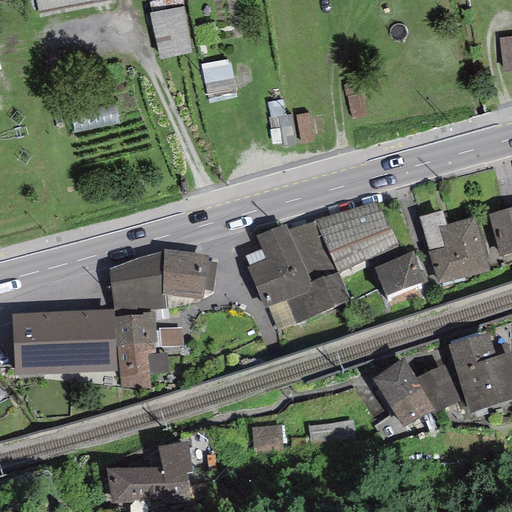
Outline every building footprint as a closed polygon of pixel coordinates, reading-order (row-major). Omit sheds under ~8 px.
[(96,0),(36,0),(38,11),(96,0)] [(191,51),(182,7),(151,13),(161,57),(191,51)] [(511,36),(501,38),(504,68),(511,67),(511,36)] [(234,88),(230,62),(202,68),(207,93),(234,88)] [(376,202),(315,220),(327,252),(338,274),(398,245),(376,202)] [(511,208),(488,215),(501,257),(511,253),(511,208)] [(442,211),(419,217),(438,285),(489,271),(473,217),(445,225),(442,211)] [(315,220),(287,229),(314,290),(286,301),(295,324),(350,302),(338,274),(327,252),(315,220)] [(285,223),(255,236),(261,250),(265,259),(249,266),(247,267),(264,309),(268,307),(286,301),(314,290),(287,229),(285,223)] [(207,255),(163,249),(163,252),(161,295),(165,296),(201,300),(202,291),(212,292),(216,262),(207,261),(207,255)] [(265,259),(261,250),(245,257),(249,266),(265,259)] [(161,295),(163,252),(108,269),(114,309),(114,317),(143,315),(143,313),(154,312),(154,310),(165,309),(165,296),(161,295)] [(413,252),(374,267),(386,298),(424,283),(413,252)] [(295,324),(286,301),(268,307),(277,330),(295,324)] [(114,309),(11,314),(14,376),(117,370),(116,346),(114,317),(114,309)] [(156,344),(154,312),(143,313),(143,315),(114,317),(116,346),(156,344)] [(182,329),(159,329),(159,348),(183,347),(182,329)] [(489,333),(448,346),(455,369),(496,357),(489,333)] [(156,353),(156,344),(116,346),(117,370),(120,387),(149,388),(148,376),(169,373),(165,352),(156,353)] [(496,357),(455,369),(469,414),(511,399),(511,357),(510,352),(496,357)] [(403,359),(372,379),(403,427),(434,411),(414,379),(403,359)] [(444,366),(414,379),(434,411),(460,402),(444,366)] [(353,421),(307,426),(309,445),(355,440),(353,421)] [(280,425),(251,428),(253,455),(283,452),(280,425)] [(188,442),(157,447),(162,467),(106,468),(112,504),(164,500),(164,504),(190,502),(187,473),(192,472),(188,442)]
